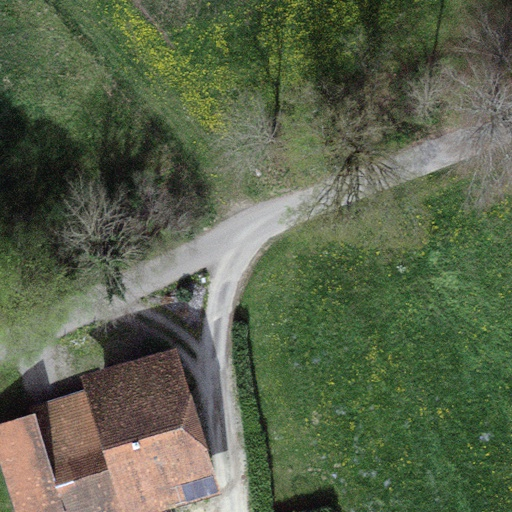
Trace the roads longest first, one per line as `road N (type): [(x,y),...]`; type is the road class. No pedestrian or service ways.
road 1 (unclassified): [(511,125),(266,220),(0,353)]
road 2 (track): [(68,0),(266,220)]
